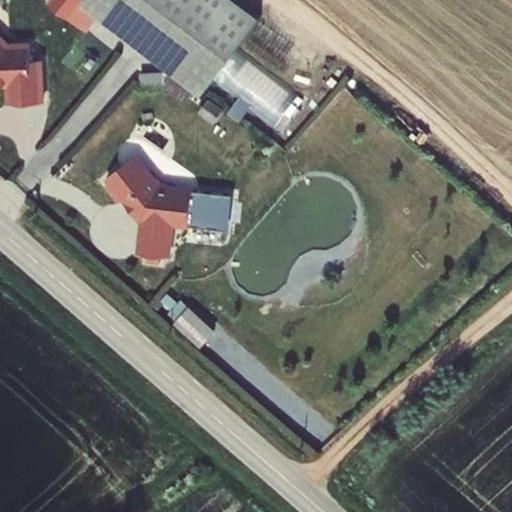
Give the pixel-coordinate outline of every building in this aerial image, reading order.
[(71,19),(82,5),(75,0),(52,0),(50,3),(71,19)] [(89,0),(86,5),(207,95),(268,17),(245,0),(89,0)] [(15,99),(47,99),(46,55),(29,56),(29,35),(0,35),(0,78),(15,78),(15,99)] [(142,223),(140,255),(174,258),(178,227),(191,228),(196,187),(164,184),(140,155),(106,181),(124,204),(126,202),(142,223)] [(204,343),(218,327),(190,303),(176,319),(204,343)]
